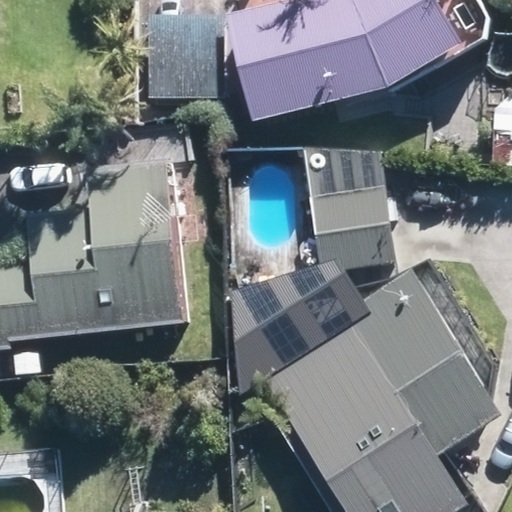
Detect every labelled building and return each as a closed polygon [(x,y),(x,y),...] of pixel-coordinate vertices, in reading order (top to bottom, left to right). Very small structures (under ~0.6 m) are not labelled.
[(455,50),(425,0),(338,0),(235,24),(257,121),(385,91),(455,50)] [(222,22),(154,20),(153,100),(221,101),(222,22)] [(511,128),(488,128),(488,175),(511,175),(511,128)] [(183,321),(166,168),(95,175),(100,218),(34,225),(38,266),(0,269),(0,345),(5,345),(5,339),(183,321)] [(383,196),(320,203),(328,272),(391,264),(383,196)] [(410,282),(265,372),(353,511),(449,511),(458,507),(426,456),(493,414),(410,282)]
